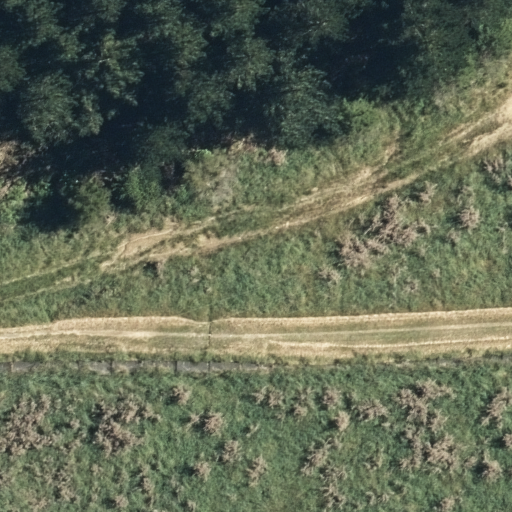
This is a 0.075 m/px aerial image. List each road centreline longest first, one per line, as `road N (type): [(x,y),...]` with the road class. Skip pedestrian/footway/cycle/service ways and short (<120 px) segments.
road 1 (track): [(0,296),(359,175),(503,51),(511,12)]
road 2 (track): [(511,346),(320,370),(0,364)]
